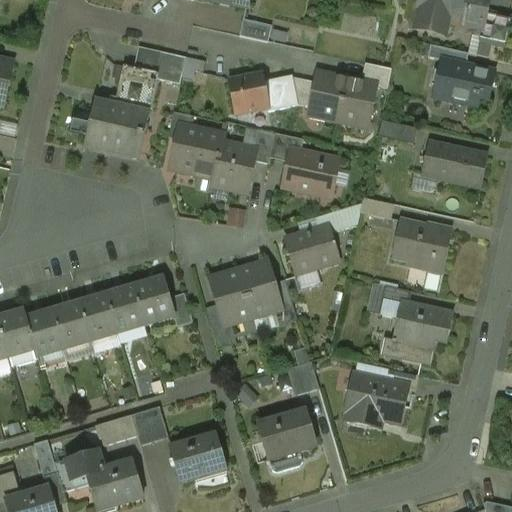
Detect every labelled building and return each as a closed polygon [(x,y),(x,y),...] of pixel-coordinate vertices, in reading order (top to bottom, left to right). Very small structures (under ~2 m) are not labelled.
[(248,0),(211,0),(229,4),(229,6),(247,9),(248,0)] [(469,0),(419,0),(418,10),(420,10),(416,30),(436,34),(441,15),(464,20),(465,20),(469,1),(469,0)] [(488,5),(469,1),(465,20),(464,20),(462,27),(481,31),(482,31),(486,16),(488,5)] [(510,21),(486,16),(482,31),(481,31),(479,40),(505,46),(510,21)] [(271,29),(243,22),(240,39),(268,45),(271,29)] [(468,56),(431,48),(428,60),(441,63),(442,63),(465,67),(468,56)] [(163,55),(139,50),(134,71),(158,76),(163,55)] [(185,60),(163,55),(158,76),(157,81),(180,86),(185,60)] [(13,65),(0,62),(0,107),(3,108),(13,65)] [(465,67),(442,63),(433,100),(476,109),(478,100),(488,102),(494,74),(466,68),(465,67)] [(392,71),(365,66),(361,85),(376,88),(376,89),(387,92),(392,71)] [(134,71),(124,69),(116,101),(128,104),(126,113),(148,118),(157,81),(158,76),(134,71)] [(292,78),(264,84),(262,76),(228,83),(235,118),(268,111),(269,114),(298,108),(293,80),(292,78)] [(346,82),(317,76),(315,85),(310,109),(309,117),(338,123),(346,82)] [(315,85),(293,80),(298,108),(310,109),(315,85)] [(361,85),(346,82),(338,123),(368,129),(376,89),(376,88),(361,85)] [(128,104),(116,101),(114,110),(95,106),(85,149),(139,161),(148,118),(126,113),(128,104)] [(193,119),(174,115),(168,140),(182,143),(185,129),(191,130),(193,119)] [(416,131),(381,123),(378,139),(413,147),(416,131)] [(191,130),(185,129),(182,143),(175,172),(215,181),(223,146),(225,138),(191,130)] [(275,137),(257,133),(252,153),(256,154),(254,164),(269,167),(270,161),(275,137)] [(303,143),(275,137),(270,161),(288,165),(290,152),(301,154),(303,143)] [(487,158),(429,145),(422,178),(480,191),(487,158)] [(252,153),(223,146),(215,181),(213,189),(215,190),(217,181),(229,184),(227,192),(246,196),(254,164),(256,154),(252,153)] [(301,154),(290,152),(288,165),(282,191),(332,201),(340,163),(301,154)] [(394,208),(363,201),(360,216),(391,223),(394,208)] [(345,212),(315,221),(319,233),(329,230),(330,237),(351,230),(345,212)] [(436,232),(401,224),(393,261),(409,264),(408,268),(441,276),(451,233),(437,229),(436,232)] [(319,233),(286,243),(296,277),(339,264),(330,237),(329,230),(319,233)] [(267,265),(250,270),(251,272),(239,275),(252,320),(275,314),(281,312),(274,286),(267,265)] [(239,275),(228,279),(227,277),(210,282),(217,308),(223,329),(230,327),(252,320),(239,275)] [(163,281),(133,291),(142,323),(172,315),(173,314),(169,301),(163,281)] [(297,323),(285,283),(274,286),(281,312),(275,314),(279,329),(297,323)] [(411,295),(386,289),(383,302),(401,306),(401,305),(409,306),(411,295)] [(133,291),(106,299),(116,331),(142,323),(133,291)] [(184,296),(169,301),(173,314),(172,315),(174,322),(177,330),(193,325),(184,296)] [(106,299),(79,306),(89,339),(116,331),(106,299)] [(409,306),(401,305),(401,306),(394,343),(405,346),(401,363),(429,369),(434,343),(446,346),(453,316),(409,306)] [(79,306),(52,314),(62,347),(89,339),(79,306)] [(223,329),(217,308),(206,311),(218,352),(236,346),(230,327),(223,329)] [(52,314),(25,322),(33,347),(35,355),(62,347),(52,314)] [(23,315),(0,321),(0,335),(6,355),(33,347),(25,322),(23,315)] [(62,347),(35,355),(37,362),(38,362),(40,370),(66,362),(64,355),(65,355),(62,347)] [(6,355),(0,356),(0,373),(11,371),(6,355)] [(311,365),(287,372),(295,399),(319,392),(311,365)] [(419,379),(395,374),(392,386),(408,389),(408,391),(416,392),(419,379)] [(392,386),(353,377),(345,415),(347,415),(345,424),(347,425),(348,420),(368,425),(367,429),(368,430),(370,420),(400,427),(408,391),(408,389),(392,386)] [(159,409),(131,418),(137,438),(140,449),(168,440),(159,409)] [(305,414),(258,428),(269,463),(299,454),(315,449),(305,414)] [(131,418),(94,429),(100,448),(137,438),(131,418)] [(216,438),(170,451),(180,486),(194,482),(195,485),(196,484),(196,482),(224,473),(225,476),(227,475),(216,438)] [(58,476),(46,442),(34,447),(47,491),(49,491),(55,509),(66,506),(58,476)] [(299,454),(269,463),(272,473),(276,475),(300,468),(302,464),(299,454)] [(98,455),(66,464),(74,492),(89,488),(86,478),(103,473),(98,455)] [(103,473),(86,478),(89,488),(96,511),(102,511),(143,500),(132,464),(103,473)] [(13,475),(0,478),(0,505),(5,504),(7,511),(55,511),(55,509),(49,491),(47,491),(20,499),(13,475)]
